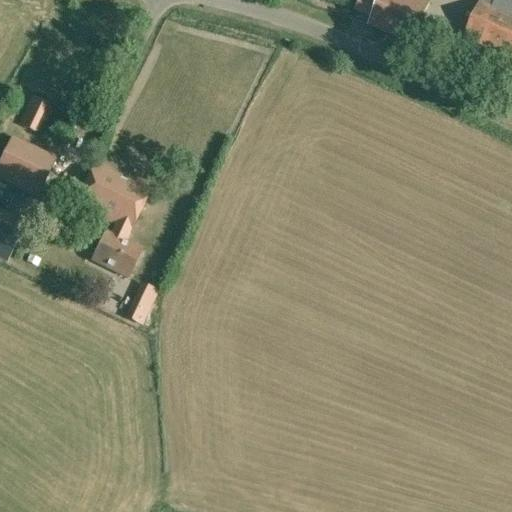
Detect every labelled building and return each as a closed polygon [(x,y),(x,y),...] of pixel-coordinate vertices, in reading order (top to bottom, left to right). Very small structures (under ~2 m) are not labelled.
[(429,5),(415,0),(379,0),(368,26),(412,44),(429,5)] [(481,0),(463,40),(491,52),(491,53),(511,62),(511,0),(495,0),(493,6),(492,5),(481,0)] [(447,37),(438,55),(470,70),(478,51),(447,37)] [(12,140),(0,165),(0,180),(37,198),(55,159),(13,138),(12,140)] [(149,191),(94,165),(75,205),(116,225),(110,237),(105,234),(91,262),(127,279),(141,251),(123,243),(129,231),(149,191)] [(0,247),(0,249),(10,254),(24,225),(13,220),(0,247)] [(156,293),(142,286),(127,318),(141,325),(156,293)]
